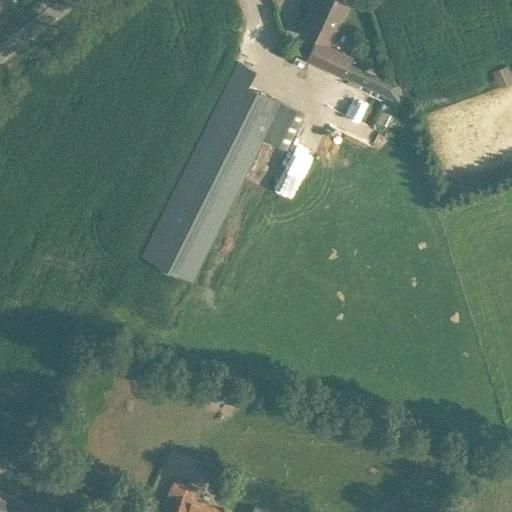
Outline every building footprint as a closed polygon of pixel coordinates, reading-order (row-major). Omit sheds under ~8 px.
[(300,28),(330,42),(349,1),(346,0),(306,0),(312,2),(300,28)] [(315,37),(306,57),(344,76),(350,63),(354,56),(315,37)] [(159,264),(191,280),(281,102),(246,84),(253,70),(238,61),(141,255),(159,264)] [(386,129),(393,107),(348,91),(340,113),(386,129)] [(281,102),(263,137),(266,139),(286,149),(304,114),(283,103),(281,102)] [(206,397),(233,403),(237,389),(210,383),(206,397)] [(165,498),(158,511),(266,511),(254,506),(251,511),(229,511),(193,496),(197,486),(188,482),(181,497),(170,492),(177,477),(175,476),(165,498)] [(0,511),(28,511),(32,506),(0,490),(0,511)]
